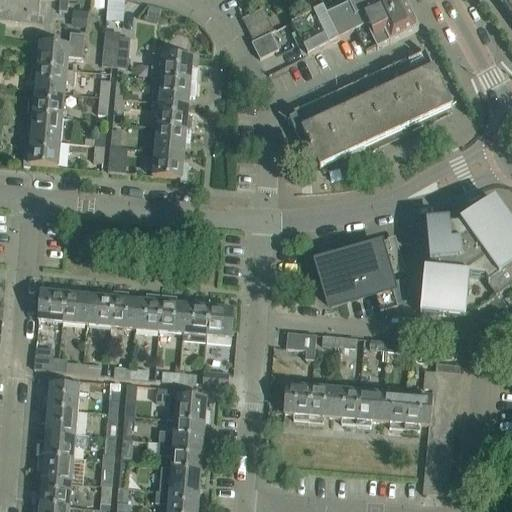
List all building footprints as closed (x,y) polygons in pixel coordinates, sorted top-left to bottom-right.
[(0,1),(0,25),(43,30),(43,28),(38,28),(40,0),(2,0),(3,1),(0,1)] [(59,0),(58,13),(67,14),(68,0),(59,0)] [(92,0),(92,10),(105,11),(105,0),(92,0)] [(236,0),(240,8),(256,0),(236,0)] [(363,0),(342,0),(290,25),(307,58),(355,34),(366,55),(376,50),(377,52),(418,31),(417,30),(414,32),(398,0),(364,0),(364,1),(363,0)] [(511,0),(497,0),(511,20),(511,0)] [(243,19),(254,43),(270,35),(275,33),(263,9),(243,19)] [(88,14),(77,13),(75,30),(87,31),(88,14)] [(251,45),(260,62),(279,52),(270,35),(254,43),(251,45)] [(33,55),(32,70),(75,74),(68,73),(69,60),(82,61),(84,37),(71,36),(70,48),(40,45),(39,55),(33,55)] [(119,53),(130,54),(131,42),(120,41),(119,53)] [(113,53),(103,52),(102,69),(111,70),(113,53)] [(119,53),(118,70),(127,71),(129,54),(119,53)] [(297,154),(310,151),(320,171),(452,110),(426,53),(293,115),(295,118),(289,121),(297,139),(294,141),(297,154)] [(153,82),(196,86),(198,61),(152,56),(150,81),(153,82)] [(36,85),(35,95),(65,98),(66,89),(74,89),(75,74),(32,70),(31,84),(36,85)] [(159,106),(159,107),(188,109),(189,99),(194,100),(196,86),(153,82),(151,105),(159,106)] [(99,101),(108,102),(110,85),(101,84),(99,101)] [(115,103),(124,104),(125,86),(116,85),(115,103)] [(29,103),(28,118),(63,122),(65,98),(35,95),(34,103),(29,103)] [(98,117),(107,118),(108,102),(99,101),(98,117)] [(113,119),(122,120),(124,104),(115,103),(113,119)] [(159,107),(157,131),(191,134),(193,118),(187,118),(188,109),(159,107)] [(32,133),(31,143),(60,146),(63,122),(28,118),(26,132),(32,133)] [(95,149),(104,150),(105,132),(97,131),(95,149)] [(157,131),(154,154),(184,157),(185,147),(190,148),(191,134),(157,131)] [(110,150),(119,151),(121,134),(112,133),(110,150)] [(60,146),(31,143),(30,151),(25,151),(23,169),(30,170),(30,167),(58,169),(60,150),(60,146)] [(93,166),(102,166),(104,150),(95,149),(93,166)] [(109,167),(108,174),(125,176),(125,168),(118,167),(119,151),(110,150),(109,167)] [(154,154),(154,159),(152,179),(180,181),(179,184),(187,185),(188,166),(183,166),(184,157),(154,154)] [(511,226),(494,201),(459,225),(460,226),(448,227),(449,236),(440,237),(440,234),(427,235),(430,274),(424,273),(420,315),(465,319),(469,280),(484,281),(496,298),(511,286),(511,226)] [(333,255),(316,260),(322,279),(324,278),(328,292),(326,293),(331,310),(347,305),(346,301),(374,293),(380,315),(398,310),(397,308),(406,305),(400,283),(391,285),(388,276),(402,272),(397,252),(392,253),(389,243),(372,248),(373,252),(335,263),(333,255)] [(38,323),(63,325),(65,291),(50,289),(50,294),(41,294),(38,323)] [(63,325),(87,328),(89,298),(80,297),(80,292),(65,291),(63,325)] [(87,328),(110,330),(113,295),(98,294),(98,299),(89,298),(87,328)] [(110,330),(135,332),(138,303),(127,302),(128,296),(113,295),(110,330)] [(135,332),(159,334),(162,300),(146,298),(146,303),(138,303),(135,332)] [(495,298),(465,320),(483,337),(509,318),(495,298)] [(159,334),(183,337),(185,307),(175,306),(176,301),(162,300),(159,334)] [(183,337),(182,343),(206,346),(207,339),(210,304),(194,303),(194,308),(185,307),(183,337)] [(207,339),(206,346),(230,348),(231,341),(233,312),(223,311),(224,305),(210,304),(207,339)] [(287,336),(286,352),(290,352),(306,353),(305,362),(314,363),(315,348),(315,338),(316,338),(309,338),(291,337),(287,336)] [(322,349),(339,350),(340,340),(323,339),(322,349)] [(339,350),(356,351),(357,342),(340,340),(339,350)] [(371,343),(370,352),(381,353),(380,363),(386,364),(387,354),(387,344),(371,343)] [(387,354),(404,355),(405,346),(387,344),(387,354)] [(36,350),(34,372),(59,374),(60,362),(53,361),(54,352),(36,350)] [(65,375),(83,376),(83,367),(66,365),(65,375)] [(83,376),(99,378),(100,369),(83,367),(83,376)] [(436,367),(435,375),(459,378),(460,369),(436,367)] [(113,379),(131,381),(132,372),(114,370),(113,379)] [(131,381),(147,382),(148,373),(132,372),(131,381)] [(161,384),(178,385),(179,376),(162,374),(161,384)] [(425,374),(423,391),(433,392),(434,387),(435,375),(425,374)] [(203,388),(227,390),(229,378),(204,375),(203,388)] [(459,378),(435,375),(434,387),(458,390),(459,378)] [(178,385),(195,387),(196,377),(179,376),(178,385)] [(111,386),(108,416),(108,417),(117,418),(120,386),(111,386)] [(43,396),(42,411),(78,415),(80,389),(50,387),(49,396),(43,396)] [(126,404),(125,417),(135,418),(136,405),(137,388),(128,387),(126,404)] [(307,424),(310,389),(287,387),(284,417),(294,418),(294,423),(307,424)] [(457,402),(458,390),(434,387),(433,392),(433,393),(433,399),(457,402)] [(332,421),(335,391),(310,389),(307,424),(323,425),(324,420),(332,421)] [(356,428),(359,393),(335,391),(332,421),(342,422),(341,427),(356,428)] [(383,396),(381,425),(390,426),(390,431),(404,432),(407,398),(406,397),(406,395),(404,392),(397,391),(395,394),(394,396),(383,396)] [(372,424),(381,425),(383,396),(359,393),(356,428),(371,429),(372,424)] [(166,422),(175,423),(205,426),(207,401),(157,397),(156,406),(167,411),(166,422)] [(433,399),(407,398),(404,432),(419,433),(420,428),(429,429),(433,399)] [(433,399),(431,412),(456,414),(457,402),(433,399)] [(47,426),(46,435),(76,438),(78,415),(42,411),(41,426),(47,426)] [(430,424),(455,426),(456,414),(431,412),(430,424)] [(107,426),(106,441),(115,442),(116,424),(117,418),(108,417),(108,416),(103,416),(103,426),(107,426)] [(159,446),(203,449),(205,426),(175,423),(174,435),(160,434),(159,446)] [(123,442),(132,443),(134,425),(124,424),(123,442)] [(430,424),(429,436),(453,438),(455,426),(430,424)] [(38,459),(74,462),(75,449),(87,450),(88,439),(76,438),(46,435),(45,444),(40,444),(38,459)] [(429,436),(428,448),(452,450),(453,438),(429,436)] [(106,441),(104,465),(113,466),(115,442),(106,441)] [(121,459),(131,459),(132,443),(123,442),(121,459)] [(172,471),(201,474),(203,449),(159,446),(158,458),(172,459),(172,471)] [(428,448),(426,460),(451,462),(452,450),(428,448)] [(42,483),(72,486),(74,462),(38,459),(37,474),(43,474),(42,483)] [(425,472),(450,475),(451,462),(426,460),(425,472)] [(102,488),(111,489),(113,473),(113,466),(104,465),(102,488)] [(161,470),(159,494),(170,495),(199,497),(201,474),(172,471),(161,470)] [(424,485),(449,487),(450,475),(425,472),(424,485)] [(119,490),(129,491),(130,474),(120,473),(119,490)] [(35,506),(70,510),(72,486),(42,483),(41,492),(36,492),(35,506)] [(422,496),(448,499),(449,487),(424,485),(422,496)] [(101,505),(100,511),(109,511),(110,506),(111,489),(102,488),(102,489),(101,505)] [(116,511),(126,511),(129,491),(119,490),(116,511)] [(168,511),(197,511),(199,497),(170,495),(159,494),(155,494),(154,506),(169,507),(168,511)]
